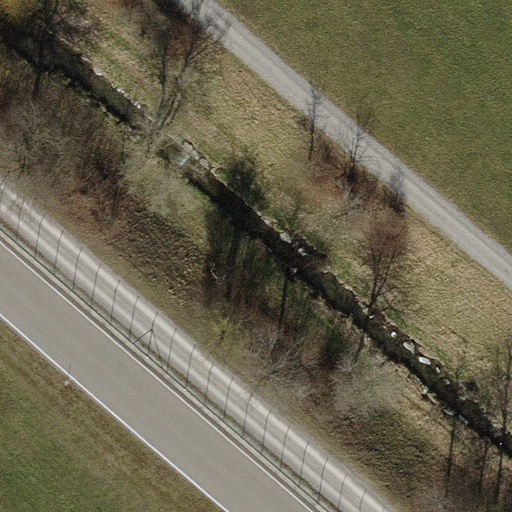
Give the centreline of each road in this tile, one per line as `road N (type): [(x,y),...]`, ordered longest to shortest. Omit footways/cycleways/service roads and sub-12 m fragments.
road 1 (track): [(0,187),(371,511)]
road 2 (track): [(511,273),(195,0)]
